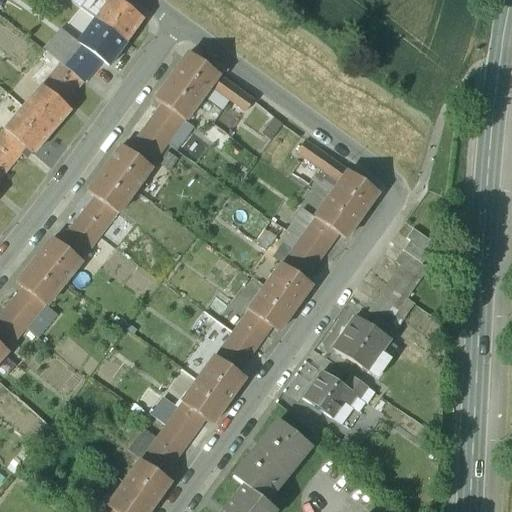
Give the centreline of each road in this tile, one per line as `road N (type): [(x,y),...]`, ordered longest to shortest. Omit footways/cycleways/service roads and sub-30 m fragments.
road 1 (residential): [(172,511),(401,195),(175,31)]
road 2 (secondary): [(470,511),(484,178),(511,1)]
road 3 (residential): [(175,31),(0,261)]
